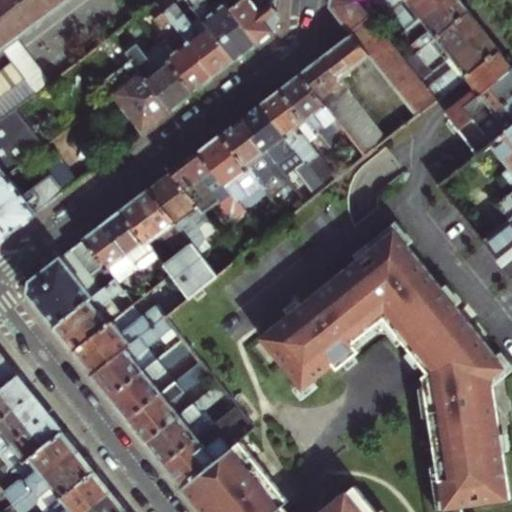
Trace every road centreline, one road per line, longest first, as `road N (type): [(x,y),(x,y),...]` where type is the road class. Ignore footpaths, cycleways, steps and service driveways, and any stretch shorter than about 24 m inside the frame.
road 1 (residential): [(0,271),(299,53),(309,0)]
road 2 (residential): [(166,511),(0,303)]
